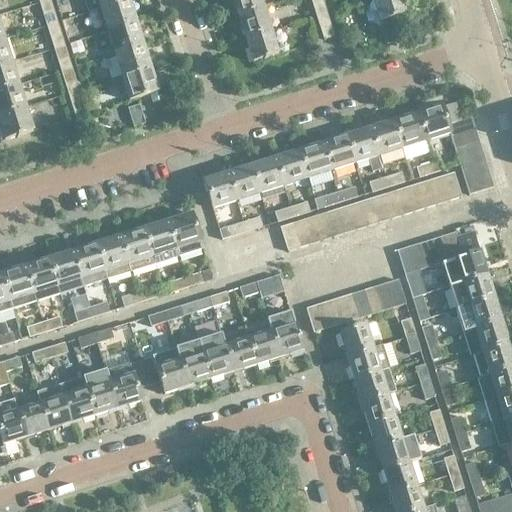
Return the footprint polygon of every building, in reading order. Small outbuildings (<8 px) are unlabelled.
[(82,0),(87,14),(99,10),(124,2),(126,1),(126,0),(82,0)] [(259,0),(231,0),(233,4),(235,4),(238,15),(262,7),(259,0)] [(321,0),(309,0),(315,15),(325,11),(321,0)] [(399,3),(398,0),(372,0),(379,22),(392,18),(404,14),(400,3),(399,3)] [(52,12),(48,1),(38,4),(42,15),(52,12)] [(106,32),(134,23),(130,12),(128,13),(124,2),(99,10),(106,32)] [(262,7),(238,15),(237,16),(240,27),(242,26),(245,38),(269,30),(262,7)] [(333,37),(325,11),(315,15),(323,40),(333,37)] [(55,23),(52,12),(42,15),(45,27),(55,23)] [(399,41),(392,18),(379,22),(378,23),(385,46),(386,45),(386,44),(397,40),(397,42),(399,41)] [(59,35),(55,23),(45,27),(49,38),(59,35)] [(114,56),(139,48),(141,47),(138,35),(135,36),(132,25),(134,24),(134,23),(106,32),(114,56)] [(276,54),(269,30),(245,38),(244,38),(247,50),(249,49),(253,61),(251,62),(262,59),(262,60),(266,59),(266,58),(276,54)] [(63,46),(59,35),(49,38),(53,49),(63,46)] [(1,39),(0,39),(0,64),(9,62),(1,39)] [(66,58),(63,46),(53,49),(56,61),(66,58)] [(142,59),(139,48),(114,56),(121,78),(146,70),(148,69),(145,58),(142,59)] [(70,69),(66,58),(56,61),(60,72),(70,69)] [(9,62),(0,64),(0,90),(16,85),(9,62)] [(73,80),(70,69),(60,72),(63,84),(73,80)] [(149,81),(146,70),(121,78),(128,101),(148,95),(156,92),(152,81),(149,81)] [(67,95),(77,92),(73,80),(63,84),(67,95)] [(16,85),(0,90),(0,115),(23,108),(20,97),(30,94),(26,83),(17,86),(16,85)] [(81,103),(77,92),(67,95),(71,106),(81,103)] [(156,92),(148,95),(151,104),(159,102),(156,92)] [(84,115),(81,103),(71,106),(74,118),(84,115)] [(445,126),(459,122),(454,104),(440,109),(440,107),(416,115),(425,142),(448,135),(445,126)] [(23,108),(0,115),(0,128),(2,128),(5,139),(3,140),(3,141),(15,137),(16,138),(20,137),(19,135),(31,132),(23,108)] [(393,122),(401,149),(425,142),(416,115),(393,122)] [(450,139),(474,131),(470,119),(459,122),(445,126),(448,135),(449,134),(450,139)] [(401,149),(393,122),(369,130),(377,157),(401,149)] [(108,138),(110,130),(98,127),(96,135),(108,138)] [(376,157),(377,157),(369,130),(345,137),(354,164),(365,161),(370,173),(380,170),(376,157)] [(453,150),(477,143),(474,131),(450,139),(453,150)] [(330,172),(354,164),(345,137),(321,144),(330,172)] [(457,161),(481,153),(477,143),(453,150),(457,161)] [(306,179),(330,172),(321,144),(297,152),(306,179)] [(274,159),(282,187),(306,179),(297,152),(274,159)] [(457,161),(460,173),(485,165),(481,153),(457,161)] [(432,163),(435,173),(450,168),(447,158),(432,163)] [(259,194),(282,187),(274,159),(250,167),(259,194)] [(418,178),(435,173),(432,163),(415,168),(418,178)] [(464,185),(488,177),(485,165),(460,173),(464,185)] [(226,174),(235,201),(259,194),(250,167),(226,174)] [(384,178),(387,188),(403,183),(400,173),(384,178)] [(211,209),(235,201),(226,174),(202,182),(211,209)] [(452,174),(440,178),(448,202),(460,198),(452,174)] [(492,188),(488,177),(464,185),(467,196),(492,188)] [(370,193),(387,188),(384,178),(367,183),(370,193)] [(436,206),(448,202),(440,178),(429,181),(436,206)] [(425,209),(436,206),(429,181),(417,185),(425,209)] [(413,213),(425,209),(417,185),(406,189),(413,213)] [(337,193),(340,203),(355,198),(352,188),(337,193)] [(402,216),(413,213),(406,189),(394,192),(402,216)] [(390,220),(402,216),(394,192),(383,196),(390,220)] [(324,208),(340,203),(337,193),(321,198),(324,208)] [(379,224),(390,220),(383,196),(371,199),(379,224)] [(367,227),(379,224),(371,199),(360,203),(367,227)] [(289,208),(292,218),(308,213),(306,203),(289,208)] [(356,231),(367,227),(360,203),(348,207),(356,231)] [(345,234),(356,231),(348,207),(337,210),(345,234)] [(278,222),(292,218),(289,208),(275,213),(278,222)] [(333,238),(345,234),(337,210),(326,214),(333,238)] [(322,242),(333,238),(326,214),(314,217),(322,242)] [(166,223),(175,250),(177,258),(200,251),(198,243),(190,215),(166,223)] [(303,221),(310,245),(322,242),(314,217),(303,221)] [(242,223),(245,232),(261,227),(258,218),(242,223)] [(299,249),(310,245),(303,221),(291,225),(299,249)] [(175,250),(166,223),(142,230),(151,258),(175,250)] [(228,237),(245,232),(242,223),(226,228),(228,237)] [(299,249),(291,225),(279,229),(286,253),(299,249)] [(119,238),(130,273),(141,270),(138,262),(151,258),(142,230),(119,238)] [(460,259),(452,261),(457,276),(447,279),(449,287),(485,276),(478,253),(477,253),(471,233),(455,238),(454,234),(453,234),(460,259)] [(449,262),(452,261),(460,259),(453,234),(442,238),(449,262)] [(130,273),(119,238),(95,245),(106,281),(130,273)] [(438,266),(449,262),(442,238),(431,242),(438,266)] [(426,269),(438,266),(431,242),(419,245),(426,269)] [(82,288),(106,281),(95,245),(71,252),(82,288)] [(415,273),(426,269),(419,245),(407,249),(415,273)] [(404,276),(415,273),(407,249),(397,252),(404,276)] [(47,260),(58,296),(82,288),(71,252),(47,260)] [(24,267),(32,295),(35,303),(58,296),(47,260),(24,267)] [(0,274),(0,275),(8,303),(32,295),(24,267),(0,274)] [(199,274),(184,279),(187,288),(202,283),(210,281),(207,271),(199,274)] [(0,313),(10,310),(8,303),(0,275),(0,313)] [(455,311),(493,299),(485,276),(449,287),(447,288),(455,311)] [(170,293),(187,288),(184,279),(167,284),(170,293)] [(254,284),(257,293),(274,288),(271,279),(254,284)] [(385,285),(392,309),(404,305),(397,281),(385,285)] [(411,299),(420,296),(415,281),(406,284),(411,299)] [(241,298),(257,293),(254,284),(239,289),(241,298)] [(392,309),(385,285),(373,289),(381,313),(392,309)] [(136,294),(139,303),(155,298),(152,289),(136,294)] [(381,313),(373,289),(362,292),(369,316),(381,313)] [(351,296),(358,320),(369,316),(362,292),(351,296)] [(208,299),(211,308),(228,302),(225,293),(208,299)] [(123,308),(139,303),(136,294),(119,299),(123,308)] [(347,323),(358,320),(351,296),(339,299),(347,323)] [(420,296),(411,299),(416,315),(426,312),(426,311),(429,310),(430,307),(427,297),(422,299),(420,296)] [(196,312),(211,308),(208,299),(193,303),(196,312)] [(335,327),(347,323),(339,299),(328,303),(335,327)] [(462,334),(500,322),(493,299),(455,311),(462,334)] [(324,330),(335,327),(328,303),(317,306),(324,330)] [(88,309),(91,318),(108,313),(105,304),(88,309)] [(312,334),(324,330),(317,306),(305,310),(312,334)] [(162,313),(165,322),(182,317),(179,308),(162,313)] [(76,323),(91,318),(88,309),(73,314),(76,323)] [(150,327),(165,322),(162,313),(147,318),(150,327)] [(266,322),(278,358),(301,351),(289,314),(266,322)] [(41,324),(44,333),(60,328),(57,319),(41,324)] [(405,339),(414,336),(409,321),(400,324),(405,339)] [(266,322),(243,329),(255,366),(278,358),(266,322)] [(469,356),(470,356),(507,345),(500,322),(462,334),(469,356)] [(28,338),(44,333),(41,324),(25,329),(28,338)] [(345,358),(371,350),(364,327),(338,335),(345,358)] [(426,345),(435,342),(430,327),(421,330),(426,345)] [(255,366),(243,329),(220,336),(232,373),(255,366)] [(93,335),(95,344),(112,339),(109,330),(93,335)] [(0,336),(0,347),(13,343),(10,333),(0,336)] [(80,348),(95,344),(93,335),(77,340),(80,348)] [(232,373),(220,336),(197,344),(209,380),(232,373)] [(418,353),(414,336),(405,339),(410,355),(418,353)] [(440,358),(435,342),(426,345),(431,361),(440,358)] [(47,349),(49,358),(66,353),(63,344),(47,349)] [(174,351),(177,361),(186,387),(209,380),(197,344),(174,351)] [(511,368),(511,360),(507,345),(470,356),(477,379),(511,368)] [(352,381),(386,370),(379,347),(371,350),(345,358),(352,381)] [(33,363),(49,358),(47,349),(31,354),(33,363)] [(140,362),(147,386),(159,382),(162,395),(186,387),(177,361),(155,368),(152,358),(140,362)] [(1,364),(3,372),(4,372),(19,368),(16,359),(1,364)] [(135,390),(147,386),(140,362),(128,366),(127,364),(104,372),(116,409),(139,402),(135,390)] [(0,363),(0,387),(8,385),(4,372),(3,372),(1,364),(0,363)] [(419,385),(428,382),(423,366),(414,369),(419,385)] [(511,368),(477,379),(474,380),(482,403),(511,393),(511,368)] [(393,393),(386,370),(352,381),(359,404),(386,395),(393,393)] [(93,417),(116,409),(104,372),(81,379),(93,417)] [(440,391),(450,388),(445,373),(435,375),(440,391)] [(70,424),(93,417),(81,379),(58,386),(70,424)] [(433,398),(428,382),(419,385),(424,401),(433,398)] [(34,394),(38,405),(39,404),(47,431),(70,424),(58,386),(34,394)] [(455,404),(450,388),(440,391),(445,407),(455,404)] [(489,426),(511,419),(511,393),(482,403),(489,426)] [(393,418),(386,395),(359,404),(366,426),(393,418)] [(24,438),(47,431),(39,404),(38,405),(16,412),(24,438)] [(433,431),(443,428),(437,411),(428,415),(433,431)] [(1,445),(24,438),(16,412),(0,416),(0,443),(1,445)] [(374,449),(400,441),(393,418),(366,426),(374,449)] [(455,437),(464,434),(459,418),(450,421),(455,437)] [(510,445),(511,444),(511,419),(489,426),(497,449),(510,445)] [(447,443),(443,428),(433,431),(438,446),(447,443)] [(469,449),(464,434),(455,437),(459,452),(469,449)] [(381,472),(407,464),(400,441),(374,449),(381,472)] [(447,477),(457,474),(455,467),(452,458),(442,460),(447,477)] [(469,483),(478,480),(473,463),(464,466),(469,483)] [(388,495),(415,487),(407,464),(381,472),(388,495)] [(462,490),(457,474),(447,477),(452,493),(462,490)] [(483,496),(478,480),(469,483),(474,499),(483,496)] [(388,495),(393,511),(414,511),(422,510),(415,487),(388,495)] [(502,511),(511,511),(511,500),(510,495),(499,499),(502,511)] [(468,511),(464,497),(453,501),(456,511),(468,511)] [(490,511),(502,511),(499,499),(487,502),(490,511)] [(478,511),(490,511),(487,502),(476,506),(478,511)]
